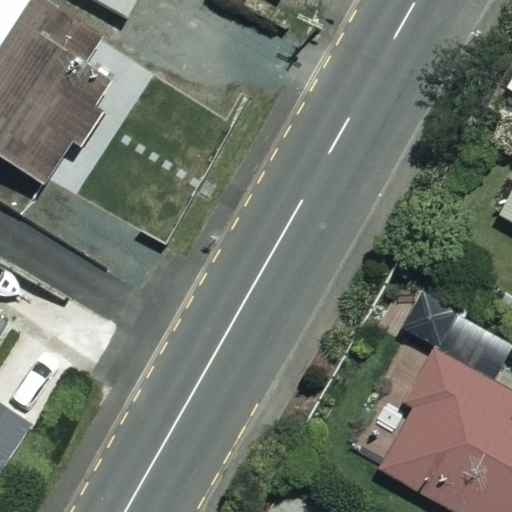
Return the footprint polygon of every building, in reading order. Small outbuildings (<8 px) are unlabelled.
[(66,14),(44,0),(0,0),(0,153),(50,186),(114,87),(46,44),(66,14)] [(95,0),(128,19),(139,0),(95,0)] [(511,352),(511,342),(424,294),(399,340),(432,358),(407,404),(417,410),(383,471),(458,511),(511,511),(511,392),(495,383),(511,352)] [(0,341),(8,329),(0,323),(0,341)] [(0,471),(30,426),(0,406),(0,471)]
